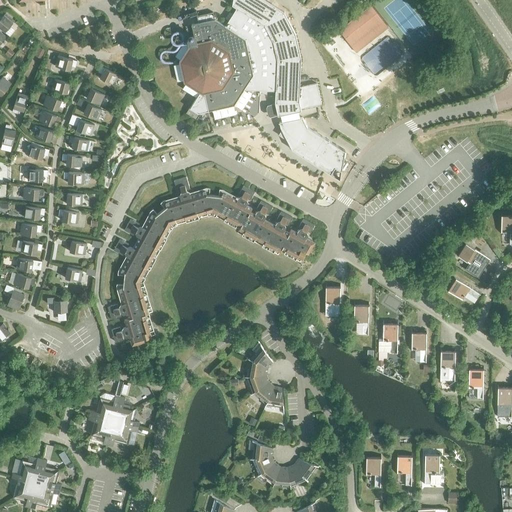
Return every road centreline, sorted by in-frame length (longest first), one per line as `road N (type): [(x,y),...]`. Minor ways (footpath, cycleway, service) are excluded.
road 1 (residential): [(0,310),(27,321),(65,117),(93,58),(110,52)]
road 2 (unclassified): [(115,348),(96,294),(107,240),(139,177),(207,155)]
road 3 (residential): [(207,155),(152,101),(109,3)]
road 4 (residential): [(474,336),(333,247)]
road 5 (unclassified): [(378,150),(333,118),(303,16)]
road 6 (residential): [(354,511),(350,458),(305,377)]
road 7 (unclassified): [(378,150),(414,126),(511,98)]
road 8 (unclassified): [(334,220),(207,155)]
